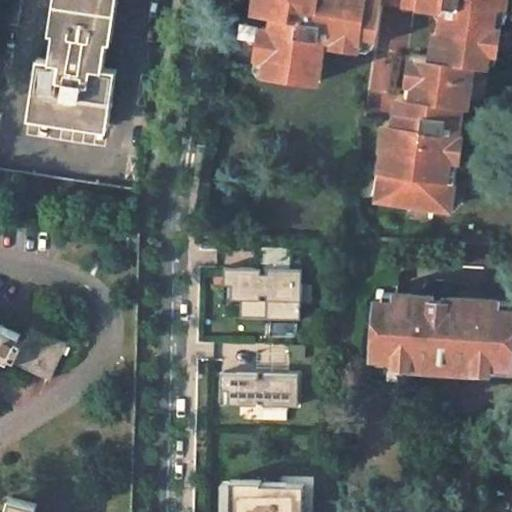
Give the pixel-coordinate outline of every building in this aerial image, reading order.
[(38,57),(30,111),(109,123),(117,69),(105,67),(114,0),(59,0),(50,59),(38,57)] [(278,15),(276,29),(271,28),(268,55),(272,56),(269,73),(324,81),(328,51),(330,37),(368,43),(369,33),(381,36),(386,0),(261,0),(260,12),(278,15)] [(509,6),(510,0),(415,0),(415,2),(437,5),(449,7),(446,29),(440,28),(437,56),(471,61),(480,63),(484,63),(485,58),(486,49),(495,50),(499,24),(492,23),(493,19),(495,4),(509,6)] [(507,21),(509,6),(495,4),(493,19),(507,21)] [(446,29),(449,7),(437,5),(442,15),(440,28),(446,29)] [(501,61),(506,26),(499,24),(495,50),(486,49),(485,58),(501,61)] [(265,27),(260,66),(265,73),(269,73),(272,56),(268,55),(271,28),(265,27)] [(338,45),(373,51),(380,44),(381,36),(369,33),(368,43),(330,37),(328,51),(338,45)] [(391,119),(387,148),(396,149),(392,169),(394,170),(391,197),(457,206),(460,178),(454,177),(456,157),(464,158),(466,159),(469,131),(465,131),(469,104),(473,75),(470,75),(471,61),(437,56),(417,53),(414,81),(419,81),(417,96),(412,95),(411,95),(411,100),(411,101),(412,103),(413,104),(414,106),(415,106),(413,122),(400,120),(391,119)] [(475,105),(480,63),(471,61),(470,75),(473,75),(469,104),(475,105)] [(404,95),(400,120),(413,122),(415,106),(414,106),(413,104),(412,103),(411,101),(411,100),(411,95),(404,95)] [(386,169),(384,189),(390,197),(391,197),(394,170),(392,169),(396,149),(387,148),(384,168),(386,169)] [(460,178),(464,158),(456,157),(454,177),(460,178)] [(0,167),(0,196),(132,216),(136,188),(0,167)] [(111,236),(110,249),(139,250),(139,237),(111,236)] [(291,267),(291,246),(260,246),(260,266),(261,266),(260,271),(267,271),(267,266),(291,267)] [(265,315),(300,316),(302,267),(291,267),(267,266),(267,271),(260,271),(261,266),(260,266),(224,265),(223,296),(260,298),(260,293),(266,293),(265,315)] [(429,364),(457,367),(489,369),(489,360),(511,363),(511,345),(511,308),(511,300),(446,295),(446,299),(434,298),(434,294),(415,293),(396,291),(383,289),(383,298),(380,298),(376,351),(397,353),(397,362),(429,364)] [(0,354),(9,358),(11,354),(18,337),(20,334),(0,324),(0,354)] [(17,358),(15,362),(51,379),(68,342),(31,325),(25,340),(18,337),(11,354),(17,358)] [(289,371),(290,351),(259,350),(258,371),(259,376),(264,375),(265,371),(289,371)] [(298,403),(300,372),(289,371),(265,371),(264,375),(259,376),(258,371),(222,370),(221,401),(258,403),(258,398),(264,398),(264,403),(298,403)] [(278,483),(278,481),(258,482),(258,492),(278,492),(278,483)] [(300,511),(300,483),(278,483),(278,492),(258,492),(258,482),(228,482),(228,485),(228,511),(300,511)] [(228,511),(228,485),(219,485),(219,511),(228,511)] [(34,511),(37,504),(11,497),(6,511),(34,511)]
